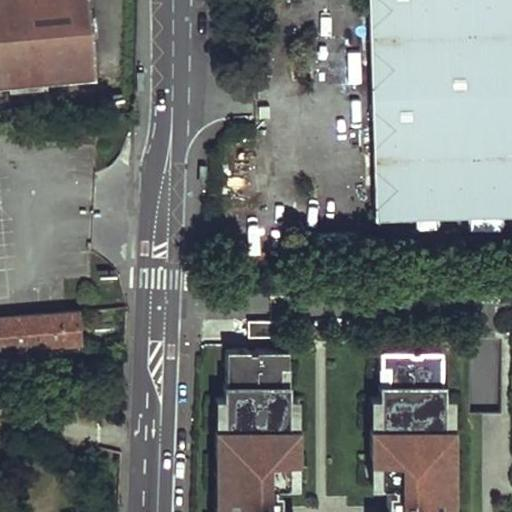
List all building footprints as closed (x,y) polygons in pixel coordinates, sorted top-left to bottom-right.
[(0,0),(0,84),(88,77),(83,0),(0,0)] [(511,0),(368,0),(376,224),(511,219),(511,0)] [(0,347),(75,342),(74,310),(0,316),(0,347)] [(277,319),(246,319),(246,336),(277,336),(277,319)] [(250,344),(227,344),(227,378),(226,377),(225,392),(225,423),(217,423),(217,452),(225,453),(225,483),(217,483),(216,511),(225,511),(224,511),(451,511),(452,485),(443,485),(444,454),(452,454),(452,424),(443,424),(444,394),(444,379),(442,379),(442,346),(419,345),(419,348),(412,348),(412,345),(381,345),(381,362),(388,362),(388,378),(380,379),(381,393),(380,423),(372,424),(372,453),(380,453),(380,481),(394,480),(394,487),(388,487),(388,503),(394,503),(394,511),(274,511),(274,502),(280,502),(280,486),(274,486),(274,480),(288,480),(288,453),(297,452),(297,423),(288,423),(289,393),(288,378),(281,378),(281,361),(289,361),(289,344),(258,344),(258,347),(250,347),(250,344)] [(225,392),(217,392),(217,423),(225,423),(225,392)] [(297,423),(297,393),(289,393),(288,423),(297,423)] [(381,393),(372,393),(372,424),(380,423),(381,393)] [(452,424),(452,394),(444,394),(443,424),(452,424)] [(225,453),(217,452),(217,483),(225,483),(225,453)] [(288,480),(297,480),(297,452),(288,453),(288,480)] [(380,453),(372,453),(372,480),(380,481),(380,453)] [(452,485),(452,454),(444,454),(443,485),(452,485)]
